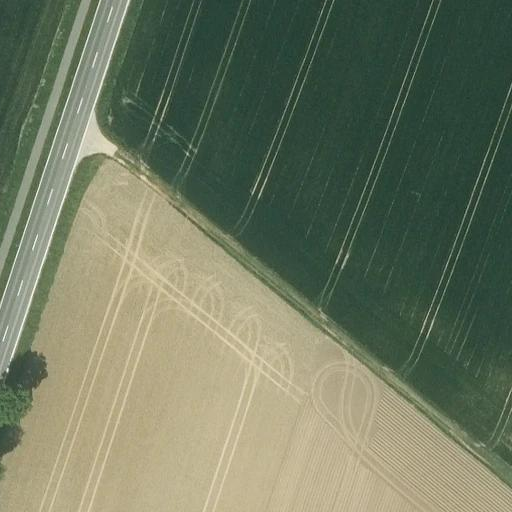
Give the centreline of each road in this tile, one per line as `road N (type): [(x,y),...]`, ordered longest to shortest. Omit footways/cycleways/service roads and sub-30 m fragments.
road 1 (track): [(511,482),(108,149),(69,135)]
road 2 (tertiary): [(0,347),(114,0)]
